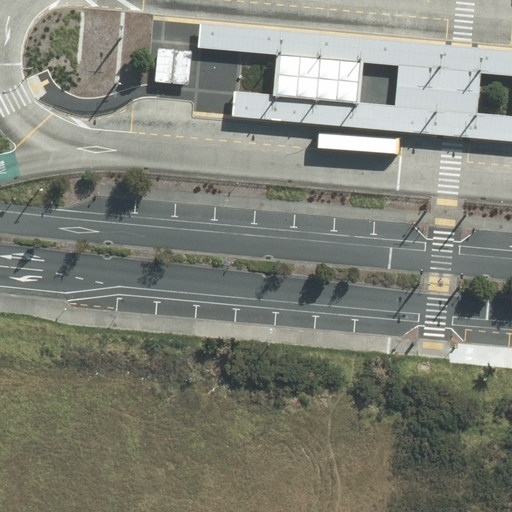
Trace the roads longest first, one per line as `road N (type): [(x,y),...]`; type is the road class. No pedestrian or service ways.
road 1 (tertiary): [(0,220),(511,269)]
road 2 (tertiary): [(511,313),(0,265)]
